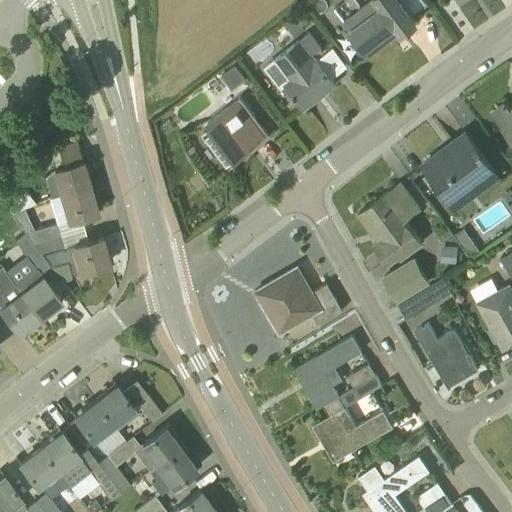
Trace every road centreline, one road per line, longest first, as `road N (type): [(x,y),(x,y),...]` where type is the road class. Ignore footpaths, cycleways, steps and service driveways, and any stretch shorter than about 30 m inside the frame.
road 1 (residential): [(304,192),(387,361),(436,428)]
road 2 (tertiary): [(511,38),(304,192)]
road 3 (tertiary): [(282,511),(206,386),(169,293)]
road 4 (tertiary): [(0,420),(169,293)]
road 5 (tertiary): [(169,293),(121,112)]
road 6 (tertiary): [(304,192),(169,293)]
road 7 (tertiary): [(78,0),(121,112)]
